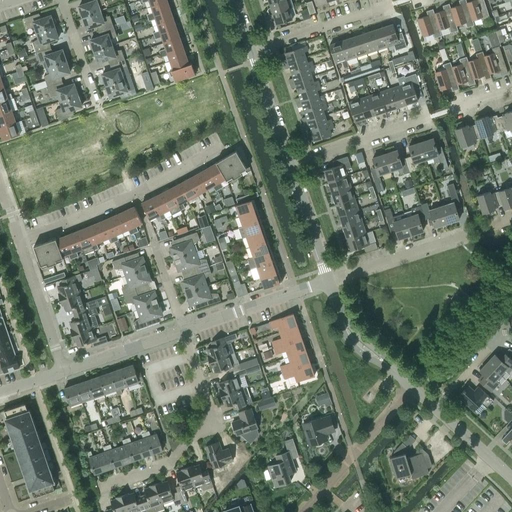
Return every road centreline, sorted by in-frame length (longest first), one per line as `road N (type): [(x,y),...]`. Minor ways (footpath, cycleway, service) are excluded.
road 1 (residential): [(97,489),(173,464),(212,417),(182,328)]
road 2 (residential): [(18,239),(226,147)]
road 3 (residential): [(182,328),(327,281)]
road 4 (residential): [(327,281),(468,231)]
road 5 (residential): [(287,164),(428,116)]
road 6 (residential): [(249,51),(386,6)]
road 7 (residential): [(63,372),(18,239)]
road 8 (residential): [(320,492),(411,388)]
road 9 (residential): [(63,372),(182,328)]
road 10 (residential): [(327,281),(287,164)]
